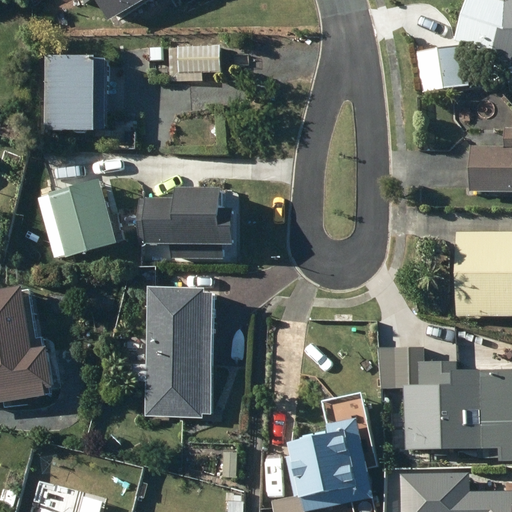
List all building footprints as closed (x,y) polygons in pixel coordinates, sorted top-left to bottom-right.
[(105,0),(117,23),(160,0),(105,0)] [(475,0),(462,43),(511,58),(511,6),(492,0),(475,0)] [(176,51),(175,83),(209,84),(209,74),(228,75),(229,49),(183,48),(183,51),(176,51)] [(167,50),(151,51),(151,62),(168,61),(167,50)] [(58,61),(55,132),(108,134),(111,62),(58,61)] [(478,147),(477,193),(511,194),(511,130),(507,130),(507,148),(478,147)] [(110,183),(46,200),(52,220),(63,217),(74,259),(127,244),(110,183)] [(511,235),(468,235),(466,317),(511,318),(511,235)] [(0,294),(0,406),(56,398),(49,351),(44,351),(34,289),(0,294)] [(159,290),(153,417),(210,420),(210,416),(219,417),(225,297),(218,297),(219,293),(159,290)] [(431,350),(386,350),(386,390),(416,390),(416,453),(510,452),(510,464),(511,463),(511,373),(467,374),(466,364),(431,364),(431,350)] [(366,420),(338,427),(340,435),(299,445),(302,458),(292,460),(301,500),(276,506),(277,511),(324,511),(384,498),(366,420)] [(228,454),(226,480),(245,481),(246,455),(228,454)] [(479,476),(403,478),(403,511),(511,511),(511,494),(479,495),(479,476)] [(226,493),(224,505),(245,508),(246,496),(226,493)]
